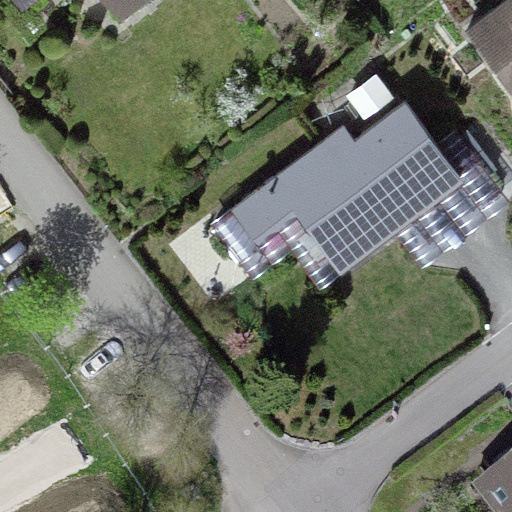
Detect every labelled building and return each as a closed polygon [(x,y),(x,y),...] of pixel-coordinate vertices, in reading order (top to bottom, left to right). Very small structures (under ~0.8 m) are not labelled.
[(139,0),(15,0),(22,8),(31,0),(108,0),(120,15),(139,0)] [(511,0),(498,0),(464,26),(511,87),(511,0)] [(347,90),(364,115),(395,93),(378,69),(347,90)] [(253,274),(293,245),(319,279),(462,170),(405,95),(355,134),(344,120),(232,205),(230,202),(210,217),(253,274)] [(510,196),(487,166),(400,232),(424,262),(510,196)] [(185,280),(211,261),(186,226),(160,245),(185,280)] [(489,511),(511,511),(511,456),(471,488),(489,511)]
